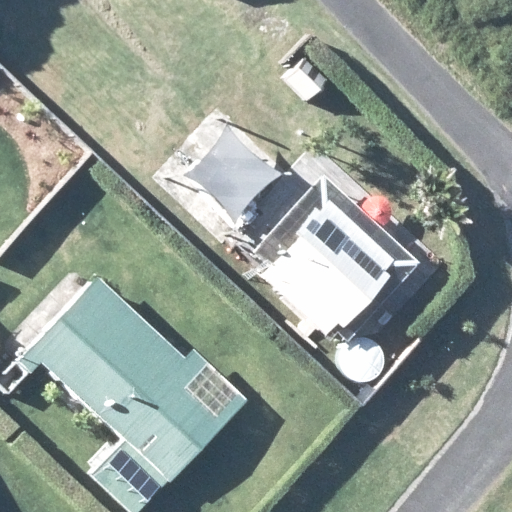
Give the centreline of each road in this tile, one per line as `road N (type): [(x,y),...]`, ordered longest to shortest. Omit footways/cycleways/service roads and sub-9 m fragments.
road 1 (residential): [(359,0),(511,172)]
road 2 (residential): [(406,511),(511,390)]
